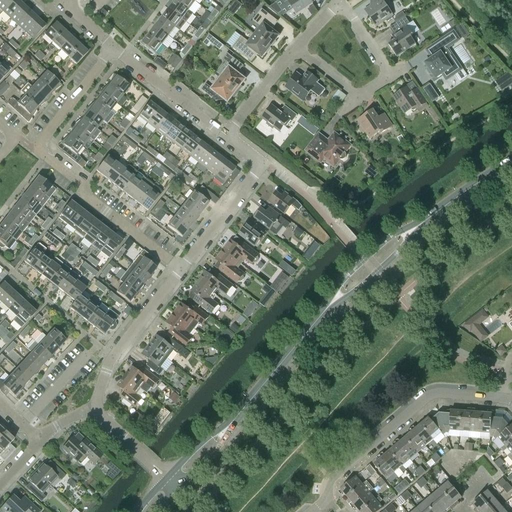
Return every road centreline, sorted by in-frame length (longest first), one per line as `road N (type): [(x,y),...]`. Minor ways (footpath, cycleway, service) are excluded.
road 1 (residential): [(181,270),(41,152),(43,137),(112,48)]
road 2 (residential): [(326,499),(329,482),(429,396),(494,397)]
road 3 (residential): [(181,270),(262,164),(226,137)]
road 4 (residential): [(96,408),(111,358),(181,270)]
road 5 (secondary): [(232,422),(325,310)]
road 6 (residential): [(226,137),(112,48)]
road 7 (secondary): [(427,217),(350,271),(325,310)]
road 8 (secondary): [(325,310),(361,286),(427,217)]
